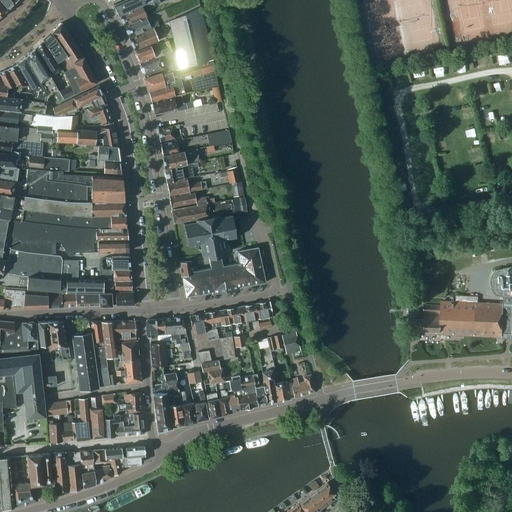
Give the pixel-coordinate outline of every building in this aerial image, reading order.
[(0,0),(0,2),(5,9),(6,10),(14,1),(13,0),(0,0)] [(122,13),(122,14),(141,5),(152,0),(121,0),(117,2),(113,4),(118,15),(122,13)] [(152,0),(141,5),(122,14),(119,15),(124,26),(127,24),(146,16),(143,9),(145,8),(146,9),(158,4),(162,2),(161,0),(152,0)] [(176,51),(170,53),(174,68),(165,71),(148,76),(144,77),(148,90),(181,80),(189,78),(193,91),(218,85),(212,58),(200,7),(198,7),(169,21),(176,51)] [(153,28),(158,26),(158,25),(156,21),(149,24),(146,17),(124,26),(128,37),(150,27),(151,29),(153,28)] [(60,23),(51,32),(72,62),(83,56),(77,47),(67,32),(64,28),(60,23)] [(159,28),(158,26),(153,28),(151,29),(129,38),(134,50),(138,48),(158,40),(154,30),(159,28)] [(68,82),(71,88),(74,93),(80,90),(75,79),(80,77),(72,62),(51,32),(42,40),(43,41),(61,69),(63,72),(69,81),(68,82)] [(165,41),(167,48),(169,53),(170,53),(175,50),(171,39),(165,41)] [(61,69),(43,41),(42,40),(34,49),(50,75),(61,69)] [(169,53),(167,48),(153,53),(150,46),(139,51),(135,52),(139,62),(142,61),(157,55),(158,57),(163,55),(169,53)] [(50,75),(34,49),(25,57),(41,84),(47,95),(57,89),(50,76),(50,75)] [(169,53),(163,55),(166,61),(171,59),(170,53),(169,53)] [(80,77),(75,79),(80,90),(93,84),(96,82),(83,56),(72,62),(80,77)] [(147,74),(164,69),(162,63),(160,56),(143,63),(139,64),(143,76),(147,74)] [(41,84),(25,57),(15,64),(27,85),(30,90),(31,93),(33,98),(47,95),(41,84)] [(6,69),(7,71),(15,86),(15,91),(14,94),(14,97),(19,98),(19,91),(22,92),(20,87),(27,85),(15,64),(6,69)] [(0,71),(0,78),(4,86),(7,86),(11,86),(12,91),(15,91),(15,86),(7,71),(6,69),(0,71)] [(181,80),(148,90),(151,103),(173,97),(179,95),(184,94),(181,80)] [(4,86),(0,85),(0,95),(5,96),(14,97),(14,94),(7,93),(7,86),(4,86)] [(86,109),(97,106),(106,103),(98,85),(94,87),(72,97),(77,107),(78,110),(78,111),(86,109)] [(73,94),(70,86),(59,92),(63,99),(73,94)] [(212,88),(215,102),(221,101),(217,87),(212,88)] [(5,96),(0,95),(0,108),(19,111),(43,114),(44,102),(51,102),(47,95),(33,98),(31,93),(22,92),(19,91),(19,98),(14,97),(5,96)] [(173,97),(151,103),(153,111),(154,111),(154,114),(177,109),(177,110),(187,108),(185,103),(182,104),(179,95),(173,97)] [(78,110),(77,107),(72,97),(54,106),(53,116),(56,116),(64,115),(78,110)] [(113,122),(106,103),(97,106),(86,109),(91,121),(99,119),(101,124),(109,124),(113,122)] [(62,117),(56,116),(53,116),(43,114),(19,111),(0,108),(0,121),(16,123),(24,125),(52,126),(52,129),(56,129),(56,142),(76,143),(76,129),(74,129),(74,118),(62,117)] [(40,142),(42,141),(56,142),(56,129),(52,129),(52,126),(24,125),(24,127),(0,124),(0,137),(11,139),(40,142)] [(158,129),(157,129),(160,141),(175,138),(173,129),(179,128),(178,124),(161,128),(161,126),(157,127),(157,128),(158,129)] [(101,128),(97,130),(97,145),(117,146),(114,127),(110,127),(101,128)] [(97,145),(97,130),(96,131),(79,130),(77,130),(76,144),(97,145)] [(224,131),(206,134),(209,146),(227,142),(231,142),(228,130),(224,131)] [(28,155),(41,156),(42,141),(40,142),(11,139),(0,137),(0,150),(9,152),(17,153),(17,154),(28,155)] [(183,139),(164,142),(160,143),(162,155),(166,154),(179,152),(177,144),(184,143),(183,139)] [(89,155),(88,159),(96,160),(96,158),(115,160),(119,160),(117,146),(97,145),(96,156),(94,156),(94,155),(89,155)] [(167,168),(197,161),(197,162),(199,161),(198,156),(196,149),(184,151),(166,155),(162,155),(164,168),(167,168)] [(21,167),(26,168),(42,169),(62,171),(68,171),(68,168),(69,158),(65,158),(44,156),(41,156),(28,155),(17,154),(17,153),(0,151),(0,164),(15,166),(18,166),(21,167)] [(116,161),(96,160),(88,159),(88,166),(103,167),(103,173),(121,174),(120,162),(116,161)] [(166,182),(187,179),(187,178),(194,177),(192,167),(198,166),(197,162),(197,161),(167,168),(166,168),(164,169),(166,182)] [(14,181),(16,181),(18,166),(15,166),(0,164),(0,179),(14,181)] [(62,171),(42,169),(26,168),(21,167),(18,166),(16,181),(14,181),(0,179),(0,191),(13,194),(19,195),(64,200),(66,174),(62,174),(62,171)] [(226,172),(229,183),(240,181),(237,169),(226,172)] [(91,176),(66,174),(64,200),(69,201),(91,201),(91,202),(124,201),(121,176),(91,175),(91,176)] [(188,186),(187,179),(166,182),(169,196),(204,189),(203,182),(188,186)] [(243,195),(241,182),(230,183),(233,197),(243,195)] [(196,203),(197,208),(207,206),(206,203),(214,202),(213,198),(205,199),(205,196),(195,198),(194,193),(205,191),(204,189),(169,196),(171,208),(195,203),(196,203)] [(9,219),(14,220),(46,224),(61,226),(75,227),(86,228),(92,229),(112,228),(111,214),(91,214),(91,202),(91,201),(69,201),(64,200),(19,195),(13,194),(13,195),(0,192),(0,205),(11,207),(9,219)] [(232,199),(234,212),(242,210),(246,209),(244,197),(232,199)] [(91,214),(111,214),(125,214),(124,201),(91,202),(91,214)] [(175,209),(171,210),(173,222),(183,221),(194,219),(195,219),(209,217),(207,206),(197,208),(196,203),(195,203),(196,205),(175,209)] [(0,205),(0,217),(9,219),(11,207),(0,205)] [(246,210),(233,212),(234,219),(247,216),(246,210)] [(125,214),(111,214),(112,228),(126,228),(125,214)] [(209,217),(195,219),(194,219),(183,221),(187,246),(193,245),(193,246),(194,245),(199,244),(200,248),(198,248),(198,250),(200,249),(201,255),(207,254),(208,258),(210,268),(193,271),(180,272),(180,276),(181,276),(185,296),(185,297),(186,296),(198,294),(199,294),(211,292),(211,293),(212,293),(224,291),(226,291),(238,288),(238,289),(239,288),(239,287),(238,287),(251,285),(252,285),(252,284),(264,282),(265,282),(257,247),(236,251),(239,263),(222,266),(220,256),(220,252),(226,251),(225,245),(226,245),(226,243),(224,244),(223,239),(228,238),(228,239),(230,239),(229,238),(236,237),(232,215),(226,216),(225,215),(224,215),(224,216),(220,217),(219,215),(209,217)] [(0,233),(10,236),(14,220),(9,219),(0,217),(0,233)] [(46,224),(14,220),(10,236),(22,241),(30,242),(50,242),(59,242),(68,256),(72,255),(72,252),(93,252),(93,241),(92,241),(92,229),(86,228),(75,227),(61,226),(46,224)] [(127,240),(126,228),(112,228),(92,229),(92,241),(93,241),(97,241),(127,240)] [(27,252),(50,255),(50,254),(50,242),(30,242),(22,241),(10,236),(0,233),(0,258),(7,260),(9,248),(27,252)] [(476,241),(479,253),(486,251),(484,239),(476,241)] [(97,241),(97,251),(97,252),(128,251),(127,240),(97,241)] [(0,258),(0,271),(26,276),(65,279),(66,279),(77,279),(77,264),(77,260),(62,260),(60,256),(50,254),(50,255),(27,252),(9,248),(7,260),(0,258)] [(107,269),(106,270),(130,269),(128,256),(124,256),(105,256),(106,261),(110,261),(111,269),(107,269)] [(193,271),(191,261),(179,262),(180,272),(193,271)] [(511,266),(494,270),(491,274),(490,279),(490,284),(491,289),(493,293),(496,296),(503,297),(502,305),(501,334),(511,334),(511,266)] [(113,280),(131,280),(130,269),(106,270),(107,269),(100,270),(100,274),(113,274),(113,280)] [(66,279),(65,279),(26,276),(0,271),(0,284),(15,287),(15,285),(24,287),(24,288),(47,290),(61,291),(65,291),(66,279)] [(77,279),(66,279),(65,291),(66,291),(66,294),(75,293),(81,292),(83,292),(87,292),(98,292),(102,292),(102,289),(106,289),(106,281),(103,281),(103,279),(77,279)] [(106,281),(106,289),(112,290),(112,285),(114,285),(114,290),(127,290),(132,290),(131,280),(113,280),(113,281),(106,281)] [(24,287),(15,285),(15,287),(0,284),(0,297),(9,299),(11,299),(11,300),(10,309),(22,308),(23,308),(42,308),(48,308),(48,304),(47,290),(24,288),(24,287)] [(62,307),(61,305),(61,291),(47,290),(48,304),(48,308),(62,307)] [(66,291),(65,291),(61,291),(61,305),(62,307),(76,306),(76,304),(76,298),(75,293),(66,294),(66,291)] [(76,298),(76,304),(76,306),(87,305),(99,305),(98,292),(87,292),(83,292),(81,292),(75,293),(76,298)] [(98,292),(99,305),(112,305),(112,301),(111,292),(102,292),(98,292)] [(115,293),(115,301),(115,305),(133,305),(132,292),(128,292),(115,293)] [(439,334),(501,337),(501,334),(502,305),(477,303),(478,297),(455,296),(455,302),(440,301),(440,306),(423,305),(422,320),(418,319),(417,330),(439,331),(439,334)] [(0,297),(0,309),(2,310),(3,303),(7,304),(8,300),(11,300),(11,299),(9,299),(0,297)] [(269,301),(254,304),(257,318),(268,316),(272,316),(272,312),(269,301)] [(242,321),(257,318),(254,304),(239,306),(242,321)] [(232,323),(242,321),(239,306),(229,308),(232,323)] [(229,308),(219,310),(221,325),(232,323),(229,308)] [(207,328),(210,328),(211,330),(215,329),(214,326),(221,325),(219,310),(204,313),(207,328)] [(193,334),(204,331),(211,330),(210,328),(207,328),(204,313),(189,316),(193,334)] [(172,318),(174,334),(175,339),(175,344),(182,343),(181,340),(180,340),(179,334),(186,333),(182,317),(172,318)] [(164,335),(165,335),(163,318),(155,319),(157,340),(164,339),(164,335)] [(175,339),(174,334),(172,318),(163,318),(165,335),(171,334),(171,339),(175,339)] [(149,341),(157,340),(155,319),(147,319),(145,321),(147,337),(149,336),(149,341)] [(20,351),(18,322),(13,322),(0,320),(0,352),(1,352),(14,352),(20,351)] [(134,320),(112,321),(113,332),(135,329),(134,320)] [(258,323),(259,330),(271,327),(270,320),(258,323)] [(50,345),(48,332),(46,321),(37,322),(40,346),(49,345),(50,345)] [(68,345),(66,345),(62,321),(46,321),(48,332),(50,345),(49,345),(50,348),(60,347),(62,359),(70,358),(68,345)] [(92,333),(94,347),(104,346),(101,321),(90,321),(92,333)] [(101,321),(104,346),(106,358),(117,356),(116,352),(116,351),(116,347),(115,341),(113,332),(112,321),(101,321)] [(36,339),(35,322),(18,322),(20,351),(27,351),(27,349),(38,348),(36,339)] [(215,329),(211,330),(204,331),(206,336),(217,334),(216,328),(215,329)] [(135,329),(113,332),(115,341),(131,338),(135,338),(135,329)] [(281,335),(284,349),(299,346),(296,332),(281,335)] [(107,367),(106,358),(104,346),(94,347),(92,348),(91,337),(90,333),(83,334),(83,333),(74,334),(74,335),(72,336),(79,389),(110,385),(108,375),(107,367)] [(279,334),(273,336),(276,348),(282,347),(279,334)] [(246,345),(244,335),(233,337),(235,347),(246,345)] [(276,348),(273,336),(267,337),(268,341),(269,349),(276,348)] [(122,361),(139,359),(138,346),(137,340),(120,342),(121,347),(116,347),(116,351),(118,351),(120,361),(122,361)] [(150,342),(151,355),(171,352),(171,349),(165,349),(165,341),(150,342)] [(188,342),(180,344),(182,352),(183,352),(189,351),(189,346),(188,342)] [(203,351),(206,362),(211,362),(208,350),(203,351)] [(197,352),(200,363),(206,362),(203,351),(197,352)] [(152,367),(163,366),(167,365),(166,357),(171,357),(171,352),(151,355),(152,367)] [(24,389),(25,395),(27,417),(44,416),(38,353),(0,357),(0,400),(2,401),(2,407),(16,407),(12,373),(15,373),(17,390),(24,389)] [(141,381),(139,359),(122,361),(123,370),(115,370),(116,375),(124,374),(124,379),(125,383),(141,381)] [(219,368),(218,360),(211,362),(206,362),(200,363),(202,371),(205,370),(207,370),(219,368)] [(224,380),(222,367),(219,368),(207,370),(209,383),(214,382),(224,380)] [(262,372),(263,384),(266,404),(276,402),(274,383),(273,383),(272,369),(262,372)] [(198,370),(186,372),(187,376),(188,383),(195,382),(201,381),(198,370)] [(177,388),(178,388),(177,383),(175,372),(164,374),(164,380),(166,393),(178,391),(177,388)] [(258,406),(266,404),(263,384),(258,386),(256,373),(253,374),(253,375),(258,406)] [(252,375),(239,378),(243,400),(246,403),(247,408),(258,406),(253,375),(253,374),(252,374),(252,375)] [(289,378),(293,398),(315,391),(310,374),(306,375),(302,377),(304,383),(297,385),(294,376),(289,378)] [(43,377),(44,387),(56,385),(55,375),(43,377)] [(246,403),(243,400),(239,378),(238,375),(230,376),(231,380),(225,381),(223,381),(225,389),(225,392),(226,391),(232,390),(233,394),(234,397),(236,397),(239,410),(247,408),(246,403)] [(157,430),(171,427),(168,406),(166,393),(164,380),(161,381),(162,387),(160,387),(161,392),(152,393),(157,430)] [(274,383),(276,402),(290,399),(289,395),(292,394),(290,382),(287,382),(286,381),(274,383)] [(226,391),(225,392),(225,389),(220,390),(221,397),(217,398),(220,415),(230,412),(226,396),(226,391)] [(194,417),(195,417),(193,403),(192,402),(186,403),(184,390),(178,391),(178,393),(183,424),(195,421),(194,417)] [(116,402),(116,404),(124,404),(140,402),(139,392),(126,393),(126,392),(124,392),(124,394),(123,394),(123,399),(116,400),(116,402)] [(193,403),(195,417),(195,421),(208,418),(203,392),(198,392),(200,402),(193,403)] [(216,392),(206,394),(207,400),(210,418),(220,415),(217,398),(216,397),(216,392)] [(102,404),(116,402),(116,400),(116,397),(115,393),(101,395),(102,404)] [(172,395),(174,405),(168,406),(171,427),(183,424),(178,393),(176,394),(176,395),(172,395)] [(226,396),(230,412),(239,410),(236,397),(234,397),(233,394),(226,396)] [(87,397),(88,401),(89,409),(102,407),(101,395),(87,397)] [(79,402),(80,421),(72,422),(73,440),(91,438),(89,409),(88,401),(87,397),(79,398),(79,402)] [(61,414),(67,413),(67,411),(66,400),(59,401),(61,414)] [(48,416),(54,415),(53,402),(46,403),(47,407),(48,416)] [(140,402),(124,404),(116,404),(117,408),(111,408),(112,415),(119,414),(119,410),(125,409),(125,413),(129,413),(137,412),(141,411),(140,402)] [(102,407),(89,409),(91,438),(104,437),(103,419),(102,407)] [(123,426),(124,435),(144,433),(142,413),(129,414),(129,419),(127,419),(128,425),(123,426)] [(62,441),(73,440),(72,422),(71,414),(67,415),(67,422),(67,430),(62,431),(62,441)] [(104,437),(114,436),(114,427),(114,422),(120,422),(119,414),(112,415),(112,418),(103,419),(104,437)] [(53,421),(48,421),(49,439),(50,443),(62,441),(62,431),(61,422),(53,423),(53,421)] [(120,422),(114,422),(114,427),(114,436),(117,436),(122,435),(124,435),(123,426),(123,421),(120,422)] [(141,446),(125,447),(126,456),(142,455),(144,455),(144,445),(141,446)] [(121,447),(104,449),(104,459),(110,459),(118,458),(119,458),(122,458),(121,451),(121,447)] [(104,449),(92,450),(93,462),(105,461),(104,449)] [(88,465),(92,464),(92,463),(93,462),(92,450),(79,451),(80,465),(88,465)] [(80,465),(79,451),(73,451),(74,457),(73,457),(73,459),(74,459),(75,464),(65,465),(67,487),(67,488),(68,491),(82,487),(81,473),(80,473),(80,465)] [(67,488),(67,487),(65,465),(64,452),(52,453),(53,461),(53,464),(56,494),(67,491),(67,488)] [(49,453),(41,454),(44,483),(52,482),(50,464),(52,464),(53,464),(53,461),(52,461),(50,461),(49,453)] [(27,459),(29,482),(29,485),(32,484),(44,483),(41,454),(27,455),(27,459)] [(142,462),(142,455),(126,456),(123,456),(124,467),(124,465),(129,465),(129,467),(142,462)] [(9,456),(0,456),(0,508),(13,506),(12,502),(9,463),(9,462),(9,460),(9,457),(9,456)] [(113,475),(121,472),(120,467),(124,467),(123,466),(123,458),(122,458),(119,458),(118,458),(110,459),(110,462),(113,475)] [(93,470),(93,464),(92,464),(88,465),(88,472),(81,473),(82,487),(95,483),(95,478),(93,470)] [(95,478),(95,483),(111,476),(110,468),(109,468),(109,465),(101,466),(101,469),(93,470),(95,478)] [(29,485),(29,482),(11,484),(13,502),(14,506),(36,500),(35,496),(32,484),(29,485)] [(327,483),(318,490),(328,504),(335,499),(333,496),(336,494),(327,483)] [(320,510),(328,504),(318,490),(309,496),(320,510)] [(316,511),(320,510),(309,496),(300,502),(307,511),(316,511)]
